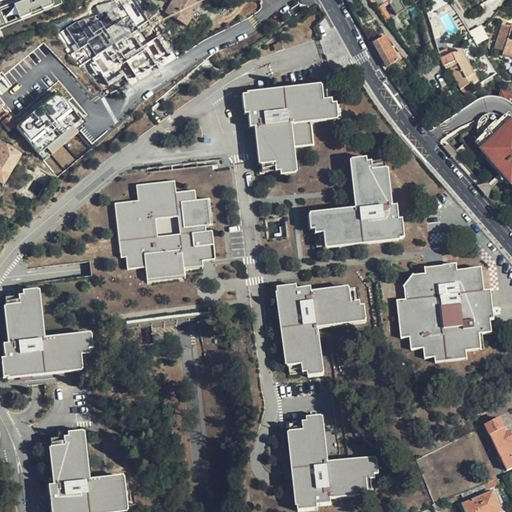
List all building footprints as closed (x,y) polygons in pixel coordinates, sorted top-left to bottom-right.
[(6,0),(0,2),(0,26),(63,6),(60,0),(6,0)] [(172,0),(169,5),(164,14),(185,27),(190,19),(195,22),(199,15),(195,12),(199,5),(189,0),(172,0)] [(409,9),(402,0),(367,0),(376,10),(385,4),(395,19),(409,9)] [(158,11),(164,14),(169,5),(163,2),(158,11)] [(472,31),(477,42),(488,38),(483,26),(472,31)] [(511,29),(499,26),(494,49),(503,51),(503,54),(511,56),(511,29)] [(92,44),(88,33),(76,38),(81,49),(92,44)] [(398,63),(384,38),(372,45),(387,70),(398,63)] [(440,60),(444,67),(454,61),(456,65),(450,68),(460,90),(475,81),(460,50),(446,57),(444,50),(438,52),(440,60)] [(325,95),(334,94),(333,80),(324,81),(325,95)] [(335,99),(334,94),(325,95),(324,81),(247,91),(249,109),(253,109),(254,124),(261,124),(265,161),(278,160),(279,165),(283,164),(284,171),(299,170),(296,143),(317,140),(315,118),(340,115),(338,98),(335,99)] [(73,125),(87,115),(62,82),(13,119),(56,174),(88,149),(78,136),(80,134),(73,125)] [(510,114),(511,114),(511,96),(509,95),(509,94),(495,90),(495,91),(491,91),(488,99),(494,101),(500,104),(505,108),(510,114)] [(477,135),(472,139),(480,148),(483,144),(488,150),(485,153),(489,158),(488,158),(498,171),(502,167),(504,170),(506,172),(510,177),(508,180),(511,184),(511,125),(509,122),(511,119),(511,117),(507,112),(504,115),(503,114),(501,116),(498,114),(494,111),(491,111),(487,111),(483,112),(478,115),(477,117),(475,122),(474,126),(475,129),(475,131),(477,135)] [(0,118),(0,121),(1,123),(10,117),(7,113),(0,118)] [(16,125),(10,117),(1,123),(8,131),(16,125)] [(0,185),(2,187),(20,156),(0,142),(0,185)] [(447,143),(441,145),(454,159),(456,153),(447,143)] [(488,150),(483,144),(480,148),(479,148),(479,151),(480,153),(482,154),(485,153),(488,150)] [(391,209),(389,170),(375,171),(375,168),(371,168),(370,159),(356,160),(358,190),(359,211),(311,214),(312,231),(316,231),(317,235),(325,235),(325,247),(405,242),(403,223),(399,223),(398,208),(391,209)] [(510,177),(506,172),(503,174),(502,176),(502,177),(504,180),(506,181),(508,180),(510,177)] [(487,181),(476,185),(488,198),(491,186),(487,181)] [(117,201),(121,256),(125,256),(126,270),(143,268),(144,279),(183,277),(182,274),(183,268),(202,267),(201,262),(208,261),(215,261),(213,233),(208,233),(207,228),(215,227),(214,202),(199,203),(199,193),(181,194),(180,183),(141,185),(142,199),(117,201)] [(318,248),(325,247),(325,235),(317,235),(318,248)] [(493,321),(490,292),(483,293),(481,271),(458,273),(458,267),(437,268),(414,270),(414,278),(404,291),(405,304),(397,304),(400,340),(407,340),(408,354),(423,353),(425,361),(434,361),(435,365),(466,361),(465,353),(480,351),(478,335),(481,335),(490,333),(490,321),(493,321)] [(360,306),(360,302),(356,302),(354,290),(316,293),(315,286),(299,288),(299,284),(282,285),(289,365),(302,364),(303,369),(308,369),(309,373),(323,372),(319,324),(368,320),(367,305),(360,306)] [(29,376),(43,374),(80,371),(79,358),(86,357),(85,352),(88,351),(86,336),(39,341),(34,291),(21,292),(21,299),(16,300),(16,305),(4,306),(7,344),(2,344),(3,359),(0,359),(0,367),(1,378),(29,376)] [(149,327),(134,329),(136,345),(151,343),(149,327)] [(87,370),(86,357),(79,358),(80,371),(87,370)] [(37,385),(44,384),(43,374),(29,376),(30,385),(37,385)] [(503,414),(511,434),(511,413),(511,411),(503,414)] [(295,467),(297,481),(300,508),(318,506),(318,502),(333,500),(333,493),(372,489),(370,477),(374,476),(374,472),(381,471),(379,456),(329,462),(323,413),(307,415),(308,419),(304,419),(305,427),(290,429),(295,467)] [(305,427),(304,419),(289,421),(290,429),(305,427)] [(511,468),(511,445),(511,444),(511,443),(511,439),(508,432),(506,433),(499,419),(485,425),(506,471),(511,468)] [(44,507),(43,511),(133,511),(133,509),(132,494),(131,479),(83,483),(78,431),(63,433),(64,438),(59,438),(59,447),(45,448),(48,486),(42,486),(44,507)] [(44,439),(45,448),(59,447),(59,438),(44,439)] [(494,478),(487,464),(481,467),(488,481),(494,478)] [(286,477),(286,482),(297,481),(295,467),(285,469),(286,477)] [(500,511),(503,511),(495,491),(463,504),(466,511),(500,511)] [(132,494),(133,509),(141,508),(140,494),(132,494)]
